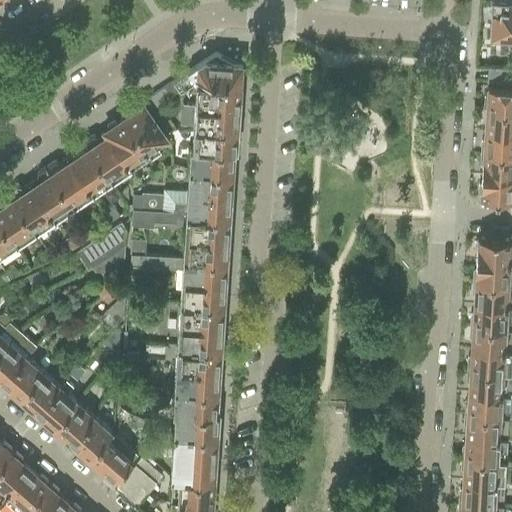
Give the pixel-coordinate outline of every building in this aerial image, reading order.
[(489,42),(511,43),(511,0),(507,0),(490,0),(489,12),(491,12),(489,42)] [(215,52),(145,99),(152,110),(196,80),(240,83),(241,70),(242,63),(234,62),(233,62),(215,52)] [(487,67),(487,80),(510,81),(510,73),(511,68),(487,67)] [(344,84),(344,86),(358,87),(359,75),(345,74),(344,84)] [(239,106),(240,83),(196,80),(194,103),(239,106)] [(485,96),(484,108),(511,109),(511,86),(487,85),(487,94),(485,96)] [(131,111),(123,117),(151,157),(160,151),(156,145),(163,140),(164,141),(167,139),(143,103),(141,105),(137,104),(131,108),(131,111)] [(181,103),(180,123),(193,124),(193,125),(237,128),(239,108),(239,106),(194,103),(194,104),(181,103)] [(511,109),(484,108),(484,118),(485,121),(484,130),(511,131),(511,109)] [(106,128),(104,129),(131,170),(151,157),(123,117),(117,121),(112,120),(107,124),(106,128)] [(193,125),(192,145),(236,148),(237,128),(193,125)] [(92,135),(83,141),(112,183),(131,170),(104,129),(96,135),(92,135)] [(482,140),(481,152),(511,153),(511,131),(484,130),(484,139),(482,140)] [(74,151),(66,156),(93,196),(112,183),(83,141),(75,147),(74,151)] [(190,145),(188,169),(232,172),(233,163),(235,163),(236,148),(192,145),(190,145)] [(482,165),(482,174),(511,175),(511,153),(481,152),(481,163),(482,165)] [(172,155),(172,163),(185,166),(185,158),(172,155)] [(54,160),(46,166),(74,208),(93,196),(66,156),(59,161),(54,160)] [(36,176),(29,181),(56,221),(74,208),(46,166),(37,172),(36,176)] [(188,169),(187,183),(187,191),(231,194),(232,172),(188,169)] [(511,175),(482,174),(481,182),(479,184),(479,191),(480,193),(480,196),(511,198),(511,175)] [(11,193),(9,195),(36,234),(56,221),(29,181),(21,186),(18,185),(12,189),(11,193)] [(163,193),(162,211),(185,212),(229,215),(230,209),(231,194),(187,191),(163,189),(162,193),(163,193)] [(142,191),(140,209),(162,211),(163,193),(162,193),(142,191)] [(0,199),(0,220),(18,247),(36,234),(9,195),(1,200),(0,199)] [(132,209),(131,224),(153,226),(153,220),(175,221),(175,223),(184,224),(185,212),(162,211),(140,209),(132,209)] [(104,211),(95,217),(101,227),(111,220),(104,211)] [(229,215),(185,212),(184,224),(184,234),(228,237),(229,215)] [(0,258),(18,247),(0,220),(0,258)] [(118,223),(76,251),(87,267),(121,244),(125,241),(126,228),(121,221),(118,223)] [(226,259),(227,254),(228,237),(184,234),(182,256),(226,259)] [(476,250),(475,259),(511,261),(511,238),(477,237),(477,240),(475,242),(474,249),(476,250)] [(66,238),(58,243),(63,251),(63,252),(72,247),(66,238)] [(51,257),(45,247),(35,253),(41,263),(51,257)] [(225,281),(226,259),(182,256),(130,253),(130,264),(141,267),(141,271),(181,267),(181,278),(225,281)] [(473,270),(472,281),(511,283),(511,261),(475,259),(475,268),(473,270)] [(12,264),(4,270),(5,272),(6,275),(7,275),(9,279),(18,273),(12,264)] [(5,272),(0,274),(0,283),(9,279),(7,275),(6,275),(5,272)] [(223,303),(225,281),(181,278),(179,301),(223,303)] [(103,280),(95,287),(101,294),(109,288),(103,280)] [(473,295),(473,304),(511,305),(511,283),(472,281),(471,293),(473,295)] [(109,288),(101,294),(107,302),(115,295),(109,288)] [(179,301),(178,319),(178,322),(222,325),(223,303),(179,301)] [(470,314),(469,325),(511,327),(511,305),(473,304),(472,312),(470,314)] [(0,350),(18,330),(8,321),(11,318),(4,312),(0,316),(0,350)] [(220,347),(222,325),(178,322),(176,344),(220,347)] [(471,339),(470,348),(511,350),(511,327),(469,325),(469,337),(471,339)] [(103,339),(103,343),(118,344),(119,327),(114,327),(103,339)] [(0,381),(2,383),(26,355),(36,345),(18,330),(0,350),(0,381)] [(176,344),(175,365),(219,368),(220,347),(176,344)] [(110,348),(109,360),(117,361),(118,348),(110,348)] [(467,358),(467,369),(511,372),(511,352),(511,350),(470,348),(469,356),(467,358)] [(9,393),(18,400),(44,370),(26,355),(2,383),(10,390),(9,393)] [(71,358),(64,367),(71,373),(79,365),(71,358)] [(71,373),(71,374),(77,379),(85,371),(79,365),(71,373)] [(125,365),(124,378),(136,378),(136,376),(133,376),(134,365),(125,365)] [(175,365),(173,388),(217,390),(219,368),(175,365)] [(467,369),(466,381),(468,383),(467,392),(509,394),(511,394),(511,371),(511,372),(467,369)] [(28,406),(36,413),(61,385),(44,370),(18,400),(26,407),(28,406)] [(61,385),(36,413),(44,420),(44,423),(52,430),(78,401),(67,391),(73,385),(66,379),(61,385)] [(108,383),(107,397),(115,397),(116,383),(108,383)] [(172,411),(174,411),(219,413),(220,397),(217,397),(217,390),(173,388),(172,411)] [(465,402),(464,413),(508,416),(509,394),(467,392),(467,400),(465,402)] [(63,436),(71,443),(95,416),(78,401),(52,430),(60,437),(63,436)] [(217,435),(219,413),(174,411),(173,432),(217,435)] [(464,413),(463,425),(465,427),(465,435),(507,438),(511,438),(511,416),(508,416),(464,413)] [(134,414),(132,421),(133,424),(141,428),(145,418),(134,414)] [(84,459),(87,458),(111,430),(95,416),(71,443),(79,450),(78,453),(84,459)] [(111,430),(87,458),(88,458),(98,467),(96,469),(112,483),(125,468),(132,459),(138,453),(125,442),(113,432),(111,430)] [(216,456),(217,435),(173,432),(171,453),(216,456)] [(462,446),(461,457),(505,460),(507,438),(465,435),(464,444),(462,446)] [(0,465),(13,450),(5,442),(2,442),(0,440),(0,465)] [(13,450),(0,465),(0,497),(1,498),(29,466),(22,461),(22,458),(13,450)] [(171,453),(171,456),(170,475),(214,478),(216,456),(171,453)] [(115,485),(136,503),(161,474),(141,456),(115,485)] [(462,471),(462,479),(504,482),(505,460),(461,457),(461,469),(462,471)] [(3,501),(16,511),(23,511),(50,482),(41,474),(38,475),(32,469),(3,501)] [(172,477),(171,499),(213,502),(214,478),(170,475),(170,477),(172,477)] [(459,490),(459,502),(503,504),(504,482),(462,479),(461,488),(459,490)] [(23,511),(52,511),(65,498),(59,493),(58,490),(50,482),(23,511)] [(52,511),(82,511),(83,511),(74,504),(71,504),(65,498),(52,511)] [(211,511),(213,502),(171,499),(169,511),(211,511)] [(502,511),(503,504),(459,502),(458,511),(502,511)]
